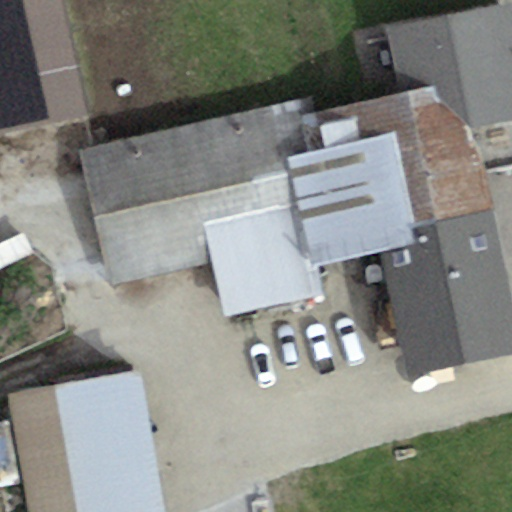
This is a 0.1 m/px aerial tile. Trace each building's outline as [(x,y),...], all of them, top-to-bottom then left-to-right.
[(62,0),(0,0),(0,134),(88,115),(62,0)] [(446,136),(511,121),(511,0),(386,28),(400,91),(435,84),(446,136)] [(435,84),(400,91),(319,108),(317,97),(78,147),(108,285),(211,263),(222,316),(323,294),(317,264),(383,250),(379,234),(494,210),(486,171),(511,166),(511,121),(446,136),(435,84)] [(379,234),(383,250),(410,376),(511,354),(511,292),(494,210),(379,234)] [(163,511),(141,372),(6,395),(25,511),(163,511)]
